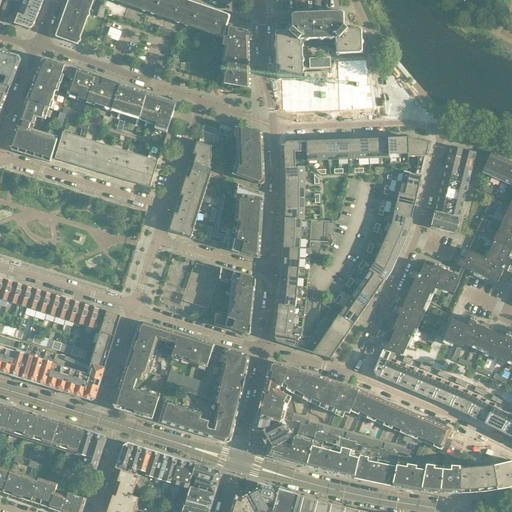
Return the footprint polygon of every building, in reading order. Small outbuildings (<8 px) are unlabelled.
[(39,12),(43,2),(36,0),(19,0),(18,4),(39,12)] [(68,0),(66,7),(86,14),(87,10),(90,11),(93,0),(68,0)] [(112,0),(146,12),(150,0),(112,0)] [(185,25),(193,3),(184,0),(150,0),(146,12),(185,25)] [(226,27),(230,18),(230,17),(229,15),(221,13),(220,15),(215,14),(216,11),(204,7),(203,9),(198,8),(199,5),(193,3),(185,25),(223,38),(226,27)] [(35,21),(39,12),(18,4),(15,13),(35,21)] [(106,8),(100,6),(97,17),(102,19),(106,8)] [(87,19),(85,18),(86,14),(66,7),(61,23),(63,24),(61,28),(59,28),(56,35),(58,38),(77,45),(87,19)] [(33,27),(35,21),(15,13),(11,23),(30,29),(33,27)] [(344,27),(344,23),(344,15),(342,13),(334,13),(334,16),(317,16),(317,14),(310,14),(310,17),(302,17),(302,14),(294,14),(292,17),(292,25),(288,25),(281,32),(275,32),(277,81),(281,81),(303,80),(303,73),(300,73),(299,40),(302,38),(336,36),(338,39),(339,49),(341,49),(342,54),(339,54),(339,55),(348,54),(360,54),(362,51),(362,47),(359,47),(359,39),(362,39),(361,31),(359,29),(347,29),(344,27)] [(166,28),(159,26),(157,32),(177,39),(179,33),(173,31),(173,32),(165,29),(166,28)] [(247,32),(226,27),(223,38),(224,38),(223,46),(228,47),(227,55),(250,59),(249,34),(247,32)] [(2,76),(9,54),(0,51),(0,75),(2,76)] [(2,76),(0,82),(0,83),(10,87),(21,61),(19,57),(9,54),(2,76)] [(250,59),(227,55),(225,63),(224,63),(222,73),(224,74),(250,78),(250,59)] [(62,75),(65,65),(46,59),(42,60),(39,67),(62,75)] [(330,59),(309,60),(309,70),(330,69),(330,59)] [(305,80),(281,81),(282,109),(286,113),(377,109),(366,60),(337,62),(338,79),(316,80),(313,80),(309,80),(305,80)] [(71,80),(75,69),(65,65),(62,75),(68,77),(68,79),(71,80)] [(59,83),(62,75),(39,67),(36,76),(59,83)] [(87,73),(75,69),(71,80),(72,80),(67,95),(79,99),(87,73)] [(89,102),(97,76),(87,73),(79,99),(89,102)] [(250,78),(224,74),(222,83),(224,84),(250,89),(250,78)] [(56,92),(59,83),(36,76),(33,84),(55,92),(56,92)] [(96,104),(104,79),(97,76),(89,102),(96,104)] [(104,107),(111,81),(104,79),(96,104),(104,107)] [(112,109),(120,84),(111,81),(104,107),(112,110),(112,109)] [(10,87),(0,83),(0,93),(7,95),(10,87)] [(33,84),(27,101),(50,108),(52,100),(53,100),(55,92),(33,84)] [(140,118),(147,94),(120,84),(112,109),(140,118)] [(167,133),(176,104),(147,94),(140,118),(157,124),(155,129),(167,133)] [(32,132),(34,124),(36,117),(46,120),(49,108),(50,108),(27,101),(20,120),(17,127),(10,147),(12,151),(51,163),(58,140),(32,132)] [(72,115),(74,110),(67,107),(67,106),(64,105),(62,111),(62,112),(72,115)] [(82,118),(84,111),(81,110),(81,112),(74,110),(72,115),(82,118)] [(64,121),(66,114),(60,112),(58,119),(64,121)] [(120,120),(117,129),(122,130),(125,121),(120,120)] [(89,126),(78,122),(77,127),(88,131),(89,126)] [(230,138),(232,132),(220,128),(218,134),(230,138)] [(264,183),(264,153),(263,145),(263,134),(238,129),(239,148),(237,147),(238,165),(235,165),(233,175),(261,185),(261,184),(263,183),(264,183)] [(74,160),(81,138),(69,134),(67,138),(63,137),(65,133),(63,132),(55,159),(64,161),(65,158),(66,158),(74,160)] [(121,135),(110,132),(108,137),(119,140),(121,135)] [(87,168),(93,146),(90,145),(91,141),(81,138),(74,160),(79,162),(80,163),(79,166),(87,168)] [(398,138),(388,139),(389,155),(399,155),(398,138)] [(408,138),(398,138),(399,155),(408,155),(408,144),(408,138)] [(417,140),(408,138),(408,144),(408,155),(408,157),(417,157),(417,140)] [(368,139),(358,140),(359,159),(369,159),(368,139)] [(378,139),(368,139),(369,159),(379,158),(378,139)] [(388,139),(378,139),(379,158),(389,158),(389,155),(388,139)] [(337,140),(327,141),(328,160),(338,160),(337,140)] [(348,140),(337,140),(338,160),(348,160),(348,140)] [(358,140),(348,140),(348,160),(359,159),(358,140)] [(422,176),(429,143),(417,140),(417,157),(418,162),(415,174),(422,176)] [(317,141),(306,142),(307,161),(308,161),(318,161),(317,141)] [(327,141),(317,141),(318,161),(328,160),(327,141)] [(107,170),(114,148),(100,144),(99,147),(95,146),(96,142),(95,142),(93,146),(87,168),(95,171),(96,168),(98,167),(107,170)] [(191,238),(211,175),(210,174),(212,146),(197,142),(169,232),(191,238)] [(304,152),(303,142),(287,142),(284,145),(284,153),(295,153),(304,152)] [(150,188),(162,148),(151,145),(147,158),(145,157),(138,180),(142,181),(143,182),(142,185),(150,188)] [(451,147),(449,155),(474,162),(476,153),(451,147)] [(118,178),(125,155),(121,154),(122,150),(114,148),(107,170),(111,171),(112,173),(111,176),(118,178)] [(138,180),(145,157),(131,153),(130,157),(126,156),(127,152),(126,152),(125,155),(118,178),(126,181),(127,177),(129,177),(138,180)] [(295,160),(295,153),(284,153),(285,161),(285,168),(295,168),(295,167),(295,160)] [(491,153),(490,156),(482,173),(491,177),(500,157),(491,153)] [(474,162),(449,155),(447,163),(472,170),(474,162)] [(509,161),(503,158),(500,157),(491,177),(500,181),(509,161)] [(511,177),(511,161),(509,161),(500,181),(509,185),(511,177)] [(472,170),(447,163),(445,171),(470,177),(472,170)] [(304,167),(295,167),(295,168),(285,168),(285,178),(305,178),(304,168),(304,167)] [(470,177),(445,171),(443,179),(468,185),(470,177)] [(419,187),(422,176),(415,174),(404,172),(401,182),(419,187)] [(305,189),(305,178),(285,178),(285,189),(305,189)] [(468,185),(443,179),(441,187),(466,193),(468,185)] [(416,198),(419,187),(401,182),(397,181),(394,193),(399,194),(416,198)] [(264,194),(237,184),(235,198),(238,199),(237,199),(263,202),(264,194)] [(466,193),(441,187),(439,195),(464,201),(466,193)] [(305,199),(305,189),(285,189),(285,199),(305,199)] [(414,208),(416,198),(399,194),(396,203),(414,208)] [(464,201),(439,195),(437,203),(462,209),(464,201)] [(263,202),(237,199),(237,210),(263,213),(263,202)] [(305,209),(305,199),(285,199),(285,209),(305,209)] [(392,203),(389,213),(411,219),(414,208),(396,203),(392,202),(392,203)] [(462,209),(437,203),(435,211),(458,217),(460,218),(462,209)] [(511,206),(510,205),(494,241),(511,248),(511,206)] [(304,220),(305,209),(285,209),(285,219),(304,220)] [(263,213),(237,210),(236,222),(238,222),(262,224),(263,213)] [(456,234),(460,218),(458,217),(435,211),(431,228),(456,234)] [(389,213),(389,214),(391,214),(389,223),(392,224),(409,231),(411,219),(389,213)] [(285,219),(284,229),(301,229),(301,220),(304,220),(285,219)] [(262,235),(262,224),(238,222),(237,230),(262,235)] [(392,224),(388,233),(404,241),(409,231),(392,224)] [(284,229),(284,238),(301,239),(301,229),(284,229)] [(261,245),(262,235),(237,230),(235,239),(261,245)] [(388,233),(383,243),(400,250),(404,241),(388,233)] [(261,245),(235,239),(225,237),(223,249),(257,258),(260,256),(261,245)] [(284,238),(283,248),(300,249),(301,239),(284,238)] [(511,248),(494,241),(486,258),(468,251),(464,261),(460,259),(457,264),(464,268),(489,279),(489,276),(498,280),(503,270),(510,273),(511,268),(511,267),(508,265),(511,255),(511,248)] [(383,243),(379,253),(395,260),(400,250),(383,243)] [(283,248),(283,257),(300,258),(300,249),(283,248)] [(379,253),(375,261),(390,272),(395,260),(379,253)] [(283,257),(282,267),(299,268),(300,258),(283,257)] [(375,262),(369,270),(384,281),(390,272),(375,261),(375,262)] [(433,268),(424,264),(419,275),(413,272),(410,277),(415,279),(408,294),(429,303),(436,286),(443,270),(434,265),(433,268)] [(282,267),(281,277),(298,278),(299,268),(282,267)] [(251,325),(254,296),(255,281),(253,278),(221,269),(220,278),(231,282),(231,285),(232,285),(228,299),(230,299),(229,303),(231,304),(228,313),(230,313),(228,318),(227,317),(227,318),(251,325)] [(369,270),(363,279),(378,290),(384,281),(369,270)] [(454,294),(459,282),(457,280),(458,276),(443,270),(436,286),(454,294)] [(281,277),(281,286),(297,288),(298,278),(281,277)] [(14,282),(5,279),(0,293),(0,299),(8,302),(14,282)] [(363,279),(357,288),(372,299),(378,290),(363,279)] [(24,285),(14,282),(8,302),(17,305),(24,285)] [(33,288),(24,285),(17,305),(27,308),(33,288)] [(281,286),(280,296),(296,297),(297,288),(281,286)] [(43,291),(33,288),(27,308),(37,311),(43,291)] [(357,288),(351,297),(366,307),(372,299),(357,288)] [(52,294),(43,291),(37,311),(46,314),(52,294)] [(62,297),(52,294),(46,314),(56,317),(62,297)] [(429,303),(408,294),(402,309),(397,307),(395,312),(399,314),(393,329),(395,330),(411,338),(413,339),(429,303)] [(280,296),(279,305),(295,307),(296,297),(280,296)] [(71,300),(62,297),(56,317),(65,320),(71,300)] [(351,297),(345,306),(360,316),(366,307),(351,297)] [(81,303),(71,300),(65,320),(75,323),(81,303)] [(90,306),(81,303),(75,323),(84,326),(90,306)] [(279,305),(277,315),(294,317),(295,307),(279,305)] [(100,309),(90,306),(84,326),(93,329),(96,320),(100,309)] [(345,306),(339,315),(354,325),(360,316),(345,306)] [(121,316),(100,309),(96,320),(118,327),(121,316)] [(251,325),(227,318),(227,317),(215,314),(214,324),(247,335),(250,333),(251,325)] [(277,315),(276,324),(293,326),(294,317),(277,315)] [(339,315),(333,324),(348,334),(354,325),(339,315)] [(462,323),(453,319),(444,339),(462,348),(464,344),(481,351),(490,331),(475,324),(477,319),(472,317),(467,328),(461,325),(462,323)] [(114,337),(118,327),(96,320),(93,329),(93,331),(100,333),(114,337)] [(167,342),(171,331),(143,323),(140,324),(134,341),(155,348),(158,339),(167,342)] [(276,324),(275,334),(292,336),(292,333),(293,326),(276,324)] [(327,332),(326,333),(331,337),(332,336),(342,343),(348,334),(333,324),(327,332)] [(14,337),(21,340),(24,332),(16,329),(14,337)] [(411,338),(395,330),(388,345),(384,343),(381,348),(383,349),(391,352),(392,350),(396,352),(403,355),(411,338)] [(188,337),(171,331),(167,342),(163,354),(181,360),(189,362),(196,339),(188,337)] [(511,335),(511,334),(507,332),(505,337),(490,331),(481,351),(511,364),(511,340),(510,340),(511,335)] [(114,337),(100,333),(96,346),(110,350),(114,337)] [(326,333),(321,342),(326,345),(335,352),(342,343),(332,336),(331,337),(326,333)] [(275,334),(275,338),(277,342),(295,348),(297,348),(298,336),(292,336),(275,334)] [(16,354),(17,350),(19,342),(0,335),(0,348),(6,351),(16,354)] [(33,343),(40,345),(43,338),(35,335),(33,343)] [(214,345),(196,339),(189,362),(207,368),(210,359),(214,345)] [(52,349),(60,351),(62,344),(54,341),(52,349)] [(150,365),(155,348),(134,341),(129,358),(150,365)] [(321,342),(312,353),(317,355),(331,359),(335,352),(326,345),(321,342)] [(28,381),(34,359),(35,360),(38,348),(29,345),(26,353),(18,378),(28,381)] [(226,349),(214,345),(210,359),(223,364),(226,349)] [(105,368),(110,350),(96,346),(90,364),(91,364),(91,365),(105,368)] [(71,355),(79,357),(81,350),(73,347),(71,355)] [(37,384),(47,351),(38,348),(35,360),(34,359),(28,381),(37,384)] [(381,348),(379,354),(388,358),(391,353),(390,353),(391,352),(381,348)] [(452,360),(456,362),(461,350),(457,348),(452,360)] [(246,376),(249,358),(247,355),(226,349),(223,364),(224,364),(223,368),(246,375),(246,376)] [(18,378),(26,353),(17,350),(16,354),(9,375),(18,378)] [(6,351),(0,371),(0,372),(9,375),(16,354),(6,351)] [(47,351),(37,384),(46,387),(56,354),(47,351)] [(56,354),(46,387),(55,389),(65,357),(56,354)] [(65,357),(55,389),(64,392),(73,363),(65,359),(66,357),(65,357)] [(147,374),(149,366),(150,365),(129,358),(124,375),(137,379),(142,381),(145,373),(147,374)] [(377,358),(372,371),(374,375),(380,378),(386,361),(377,358)] [(386,361),(380,378),(389,381),(396,364),(387,361),(388,360),(387,360),(386,361)] [(275,380),(280,364),(273,362),(270,364),(267,378),(275,380)] [(73,363),(64,392),(73,395),(82,367),(73,363)] [(290,392),(297,370),(280,364),(275,380),(275,383),(282,387),(283,383),(287,386),(286,390),(290,392)] [(396,364),(389,381),(397,385),(404,368),(396,364)] [(91,371),(82,398),(92,401),(95,399),(103,375),(105,368),(91,365),(89,370),(91,371)] [(82,367),(73,395),(82,398),(91,371),(89,370),(82,367)] [(243,392),(246,376),(246,375),(223,368),(219,367),(215,384),(219,385),(242,392),(243,392)] [(404,368),(397,385),(406,389),(413,372),(404,368)] [(316,402),(324,379),(297,370),(290,392),(293,394),(294,394),(295,391),(304,395),(303,399),(311,403),(312,399),(316,402)] [(205,398),(210,384),(170,372),(166,386),(205,398)] [(413,372),(406,389),(415,392),(422,375),(413,372)] [(134,414),(141,391),(134,389),(137,379),(124,375),(114,405),(116,408),(134,414)] [(422,375),(415,392),(424,396),(431,379),(422,375)] [(288,405),(291,398),(293,394),(290,392),(286,390),(282,387),(275,383),(275,380),(267,378),(261,400),(287,407),(288,405)] [(339,416),(350,387),(324,379),(316,402),(321,403),(319,407),(327,411),(329,406),(337,409),(335,415),(339,416)] [(431,379),(424,396),(433,400),(440,383),(431,379)] [(440,383),(433,400),(442,404),(449,387),(440,383)] [(238,410),(243,392),(242,392),(219,385),(217,396),(215,401),(215,403),(219,404),(238,410)] [(375,422),(384,401),(359,390),(350,387),(339,416),(342,418),(345,412),(350,414),(351,412),(375,422)] [(449,387),(442,404),(450,407),(458,390),(449,387)] [(458,390),(450,407),(459,412),(467,394),(458,390)] [(153,420),(160,397),(141,391),(134,414),(153,420)] [(467,394),(459,412),(468,416),(476,399),(467,394)] [(476,399),(468,416),(477,420),(485,403),(476,399)] [(286,413),(287,407),(261,400),(257,415),(281,421),(284,419),(292,421),(294,416),(293,415),(293,414),(286,413)] [(161,401),(155,421),(160,422),(166,403),(161,401)] [(408,436),(417,415),(384,401),(375,422),(408,436)] [(167,424),(173,405),(166,402),(166,403),(160,422),(167,424)] [(485,403),(477,420),(485,424),(493,407),(485,403)] [(12,407),(2,404),(0,410),(0,428),(5,430),(12,407)] [(234,427),(238,410),(219,404),(214,421),(234,427)] [(183,429),(188,409),(173,405),(167,424),(183,429)] [(21,410),(12,407),(5,430),(14,433),(21,410)] [(493,407),(485,424),(493,428),(502,412),(493,407)] [(195,433),(201,413),(188,409),(183,429),(195,433)] [(42,442),(49,419),(21,410),(14,433),(42,442)] [(502,412),(493,428),(502,433),(510,416),(502,412)] [(234,427),(214,421),(210,420),(211,416),(201,413),(195,433),(210,438),(227,443),(230,441),(234,427)] [(291,429),(300,427),(302,423),(292,421),(284,419),(281,421),(257,415),(254,431),(258,432),(264,441),(288,429),(290,428),(291,429)] [(442,450),(451,429),(417,415),(408,436),(442,450)] [(306,467),(316,432),(318,426),(318,425),(319,420),(311,416),(310,420),(308,419),(306,424),(302,423),(300,427),(299,434),(291,462),(306,467)] [(306,424),(308,419),(294,416),(292,421),(302,423),(306,424)] [(511,416),(510,416),(502,433),(510,437),(511,433),(511,416)] [(52,445),(59,422),(49,419),(42,442),(52,445)] [(78,453),(85,430),(59,422),(52,445),(68,450),(78,453)] [(343,437),(344,432),(318,426),(317,430),(332,434),(343,437)] [(269,451),(293,438),(288,429),(264,441),(269,451)] [(99,460),(106,440),(104,436),(85,430),(78,453),(87,456),(99,460)] [(316,469),(325,434),(316,432),(306,467),(316,469)] [(374,440),(353,435),(350,434),(351,434),(346,433),(345,438),(349,439),(352,439),(351,440),(372,445),(375,446),(382,448),(383,443),(376,441),(374,441),(374,440)] [(291,462),(299,434),(293,438),(269,451),(268,456),(291,462)] [(325,472),(334,437),(325,434),(316,469),(325,472)] [(335,474),(344,440),(334,437),(325,472),(335,474)] [(346,477),(354,442),(344,440),(335,474),(346,477)] [(1,442),(0,446),(0,447),(7,450),(9,444),(1,442)] [(354,479),(362,445),(354,442),(346,477),(354,479)] [(128,444),(125,445),(117,469),(127,472),(136,446),(128,444)] [(411,450),(393,446),(384,444),(383,448),(410,455),(411,450)] [(363,481),(370,447),(362,445),(354,479),(363,481)] [(137,470),(144,449),(136,446),(127,472),(136,475),(137,470)] [(16,447),(14,453),(22,455),(24,449),(16,447)] [(372,483),(380,450),(370,447),(363,481),(372,483)] [(147,473),(153,452),(144,449),(137,470),(147,473)] [(87,456),(78,453),(68,450),(64,461),(73,464),(85,468),(95,472),(99,460),(87,456)] [(382,485),(390,452),(380,450),(372,483),(382,485)] [(31,452),(29,457),(37,460),(39,454),(31,452)] [(154,477),(161,454),(153,452),(147,473),(146,476),(149,477),(149,475),(154,477)] [(392,487),(400,455),(390,452),(382,485),(392,487)] [(171,457),(161,454),(154,477),(164,479),(171,457)] [(48,455),(46,463),(51,465),(54,457),(48,455)] [(402,489),(410,456),(407,455),(407,457),(400,455),(392,487),(402,489)] [(23,458),(16,456),(14,462),(21,464),(23,458)] [(411,490),(418,457),(410,456),(402,489),(411,490)] [(178,459),(171,457),(164,479),(172,482),(178,459)] [(421,492),(426,468),(427,461),(426,461),(427,459),(418,457),(411,490),(421,492)] [(181,486),(181,485),(188,462),(178,459),(172,482),(172,483),(181,486)] [(38,463),(30,461),(29,467),(36,469),(38,463)] [(432,493),(435,466),(435,462),(427,461),(426,468),(421,492),(429,492),(432,493)] [(511,461),(499,465),(499,490),(508,489),(511,487),(511,461)] [(198,465),(188,462),(181,485),(191,488),(195,476),(198,465)] [(221,475),(219,472),(198,465),(195,476),(199,477),(218,483),(221,475)] [(450,494),(451,466),(443,465),(443,467),(440,493),(450,494)] [(499,490),(499,465),(493,466),(460,469),(460,494),(470,493),(487,492),(499,490)] [(440,493),(443,467),(435,466),(432,493),(440,493)] [(460,494),(460,469),(460,467),(451,466),(450,494),(460,494)] [(2,468),(0,474),(0,492),(4,493),(11,471),(2,468)] [(31,502),(38,480),(11,471),(4,493),(31,502)] [(132,496),(139,477),(121,471),(118,481),(118,482),(117,486),(116,486),(116,487),(115,490),(114,491),(118,492),(116,497),(113,496),(109,507),(125,511),(134,511),(137,504),(138,499),(139,499),(139,498),(132,496)] [(218,483),(199,477),(195,489),(215,495),(218,483)] [(38,480),(31,502),(50,509),(55,493),(58,485),(39,478),(38,480)] [(279,490),(259,484),(257,489),(265,503),(275,505),(279,490)] [(212,504),(215,495),(195,489),(191,488),(191,490),(187,489),(186,491),(183,490),(182,494),(185,495),(185,496),(212,504)] [(270,511),(265,503),(257,489),(249,493),(258,511),(270,511)] [(282,511),(288,492),(279,490),(275,505),(272,511),(282,511)] [(82,511),(86,499),(66,492),(65,497),(55,493),(50,509),(60,511),(82,511)] [(288,492),(282,511),(292,511),(297,495),(288,492)] [(235,497),(230,511),(258,511),(249,493),(240,498),(235,497)] [(365,511),(326,503),(297,495),(292,511),(365,511)] [(180,511),(209,511),(212,504),(185,496),(184,498),(187,499),(185,506),(177,503),(175,510),(180,511)]
